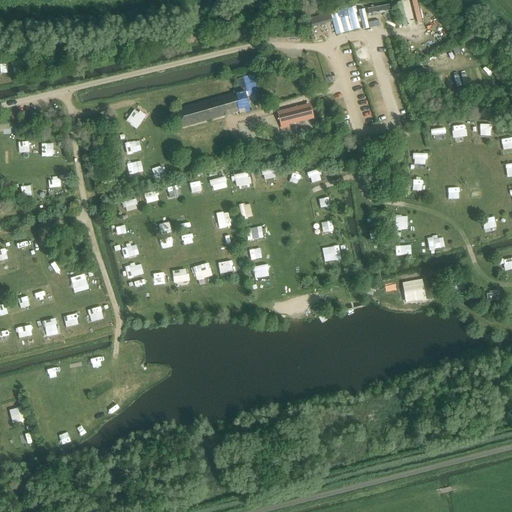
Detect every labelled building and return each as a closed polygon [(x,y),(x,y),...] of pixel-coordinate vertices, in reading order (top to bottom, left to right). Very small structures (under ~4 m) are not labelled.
[(410,0),(397,0),(403,22),(421,19),(417,1),(411,3),(410,0)] [(388,6),(367,9),(368,15),(389,11),(388,6)] [(357,8),(329,16),(331,21),(335,36),(362,28),(357,8)] [(364,10),(359,11),(360,19),(363,30),(369,29),(364,10)] [(256,83),(254,74),(234,80),(233,78),(221,82),(225,94),(237,91),(237,92),(175,110),(180,129),(239,112),(240,116),(253,112),(253,111),(263,108),(259,91),(262,90),(260,82),(256,83)] [(309,106),(284,112),(287,124),(312,118),(309,106)] [(127,121),(138,128),(147,115),(136,108),(127,121)] [(307,121),(291,125),(293,133),(296,132),(306,129),(309,129),(307,121)] [(491,124),(480,125),(480,136),(491,135),(491,124)] [(464,125),(455,126),(455,134),(465,134),(464,125)] [(435,139),(438,139),(437,135),(445,134),(445,129),(434,130),(435,139)] [(511,137),(503,139),(505,150),(511,148),(511,137)] [(142,151),(141,139),(132,140),(132,141),(124,142),(125,153),(142,151)] [(20,152),(31,152),(30,141),(19,142),(20,152)] [(54,142),(42,143),(43,156),(54,156),(54,142)] [(428,164),(428,153),(414,153),(414,164),(428,164)] [(459,173),(459,158),(450,158),(449,172),(459,173)] [(471,169),(482,169),(482,160),(471,160),(471,169)] [(163,165),(153,168),(156,179),(166,176),(163,165)] [(263,169),(264,179),(278,177),(276,167),(263,169)] [(136,169),(130,174),(134,180),(141,174),(136,169)] [(323,181),(322,171),(308,172),(310,183),(323,181)] [(252,186),(248,172),(236,175),(239,189),(252,186)] [(214,190),(228,187),(226,176),(212,180),(214,190)] [(50,187),(62,186),(61,177),(49,178),(50,187)] [(414,178),(413,190),(426,191),(426,185),(422,184),(422,178),(414,178)] [(192,194),(204,193),(202,181),(190,182),(192,194)] [(34,185),(23,185),(23,196),(35,195),(34,185)] [(168,198),(182,196),(180,185),(167,187),(168,198)] [(145,195),(149,204),(160,199),(157,190),(145,195)] [(321,208),(330,208),(330,198),(320,198),(321,208)] [(125,201),(126,210),(137,210),(137,201),(125,201)] [(241,217),(252,217),(252,205),(242,204),(241,217)] [(229,211),(217,213),(220,228),(231,226),(229,211)] [(396,216),(397,229),(407,229),(407,216),(396,216)] [(496,218),(488,219),(490,229),(498,227),(496,218)] [(322,223),(325,233),(335,231),(332,220),(322,223)] [(130,226),(116,228),(117,237),(131,234),(130,226)] [(248,228),(248,239),(259,239),(259,228),(248,228)] [(185,234),(187,243),(195,241),(194,233),(185,234)] [(305,233),(297,234),(299,243),(307,241),(305,233)] [(287,235),(278,235),(279,249),(287,249),(287,235)] [(438,236),(429,237),(430,249),(445,248),(444,237),(438,238),(438,236)] [(157,241),(158,253),(170,251),(168,239),(157,241)] [(398,255),(409,255),(408,243),(397,244),(398,255)] [(139,255),(137,244),(123,247),(125,258),(139,255)] [(333,263),(343,260),(339,245),(329,248),(333,263)] [(251,248),(252,257),(262,256),(261,247),(251,248)] [(0,260),(9,258),(6,248),(0,249),(0,260)] [(219,262),(221,273),(235,271),(234,260),(219,262)] [(193,267),(197,280),(213,275),(209,262),(193,267)] [(128,278),(139,276),(137,263),(126,265),(128,278)] [(268,265),(257,266),(258,277),(269,276),(268,265)] [(175,283),(190,281),(188,268),(173,270),(175,283)] [(165,273),(155,273),(156,287),(165,287),(165,273)] [(75,279),(78,286),(86,283),(83,275),(75,279)] [(145,280),(136,281),(138,291),(146,289),(145,280)] [(465,284),(456,285),(458,296),(466,296),(465,284)] [(499,299),(499,293),(487,295),(488,301),(499,299)] [(29,296),(19,298),(22,308),(31,306),(29,296)] [(0,304),(0,315),(10,313),(7,303),(0,304)] [(90,309),(92,321),(105,319),(103,307),(90,309)] [(75,314),(65,317),(67,326),(78,324),(75,314)] [(46,336),(59,334),(56,318),(43,320),(46,336)] [(17,328),(20,338),(34,334),(31,324),(17,328)] [(0,331),(0,341),(1,347),(11,344),(8,330),(0,331)] [(98,357),(100,368),(109,367),(108,356),(98,357)] [(45,371),(36,372),(37,381),(46,379),(45,371)] [(99,408),(102,418),(109,416),(106,405),(99,408)] [(13,423),(25,420),(22,406),(10,409),(13,423)] [(13,439),(15,448),(23,447),(22,438),(13,439)]
